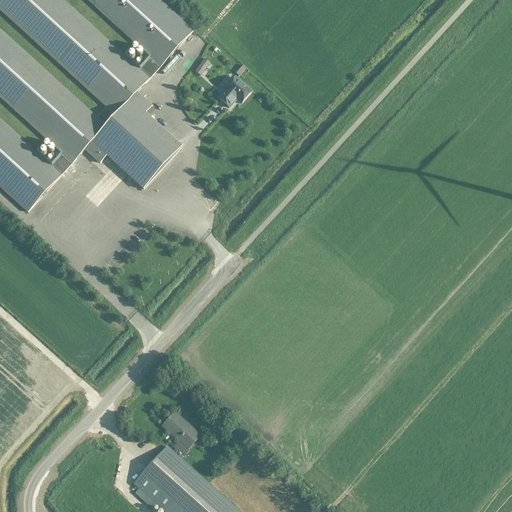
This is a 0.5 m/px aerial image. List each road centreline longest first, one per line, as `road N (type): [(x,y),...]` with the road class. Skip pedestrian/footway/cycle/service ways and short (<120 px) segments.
road 1 (unclassified): [(28,511),(37,474),(236,256)]
road 2 (track): [(102,403),(0,312)]
